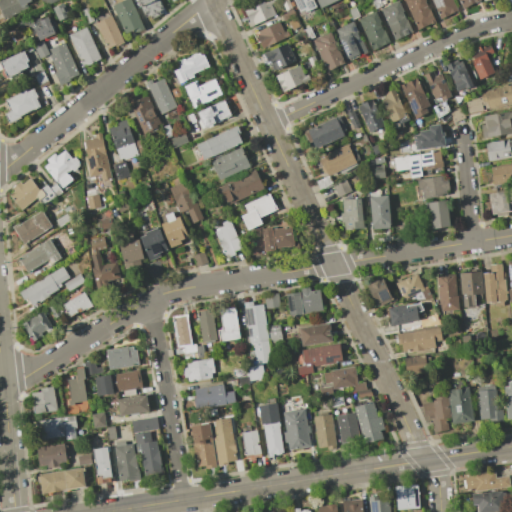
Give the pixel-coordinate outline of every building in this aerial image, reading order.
[(0,0),(30,0),(25,2),(26,4),(19,7),(21,10),(3,18),(0,10),(0,0)] [(122,0),(130,0),(143,28),(136,32),(134,28),(124,33),(111,5),(122,0)] [(157,0),(161,8),(157,11),(159,14),(150,18),(148,15),(144,17),(140,8),(142,7),(138,0),(157,0)] [(265,0),(275,0),(276,1),(269,4),(274,15),(248,27),(246,23),(249,22),(244,10),(265,0)] [(281,0),(287,0),(291,8),(284,11),(279,1),(281,0)] [(312,0),(315,6),(304,11),(303,9),(298,12),(292,0),(312,0)] [(315,0),(319,8),(338,0),(315,0)] [(378,0),(381,6),(374,9),(369,0),(378,0)] [(398,0),(403,12),(401,12),(405,20),(406,19),(411,32),(394,40),(380,8),(398,0)] [(424,0),(425,1),(424,2),(433,22),(416,29),(402,0),(424,0)] [(450,0),(455,11),(438,19),(430,0),(450,0)] [(480,0),(462,9),(458,0),(480,0)] [(62,3),(68,16),(57,21),(51,8),(62,3)] [(353,6),(358,16),(351,19),(346,9),(353,6)] [(87,7),(93,20),(86,23),(80,10),(87,7)] [(292,10),(295,16),(283,21),(280,15),(292,10)] [(374,10),(379,22),(378,22),(382,31),(384,30),(389,42),(370,50),(357,18),(374,10)] [(109,16),(122,42),(114,46),(114,45),(106,49),(94,23),(109,16)] [(40,24),(38,21),(46,17),(54,33),(38,40),(32,28),(40,24)] [(294,18),(298,26),(291,29),(287,21),(294,18)] [(278,21),(283,32),(287,30),(289,35),(285,37),(286,38),(262,48),(257,38),(254,40),(251,33),(278,21)] [(352,22),(366,52),(349,59),(335,29),(352,22)] [(85,27),(99,58),(93,61),(92,60),(91,60),(92,62),(89,64),(86,64),(84,63),(81,65),(68,34),(85,27)] [(309,27),(313,37),(306,40),(302,30),(309,27)] [(328,31),(337,50),(338,50),(344,63),(325,71),(311,39),(328,31)] [(42,41),(48,54),(38,58),(32,45),(42,41)] [(63,42),(78,74),(68,78),(69,80),(59,85),(54,72),(56,71),(49,55),(51,54),(49,49),(63,42)] [(285,42),(294,62),(276,70),(275,68),(272,69),(271,65),(268,66),(266,62),(263,64),(259,54),(285,42)] [(472,59),(470,54),(477,51),(476,47),(481,44),(482,47),(489,44),(492,53),(486,56),(493,72),(478,79),(470,60),(472,59)] [(0,61),(22,51),(27,61),(24,62),(27,67),(17,71),(18,73),(7,78),(3,77),(1,75),(1,72),(2,68),(0,64),(0,61)] [(207,66),(192,73),(193,76),(178,83),(173,71),(180,67),(177,61),(200,51),(207,66)] [(456,59),(457,62),(461,60),(472,86),(456,92),(444,64),(456,59)] [(298,65),(303,75),(306,73),(309,79),(305,80),(306,82),(282,92),(274,76),(298,65)] [(42,71),(48,83),(39,88),(33,75),(42,71)] [(430,71),(433,76),(439,73),(450,96),(441,101),(439,97),(434,99),(422,74),(430,71)] [(415,77),(428,105),(424,107),(426,112),(414,118),(399,85),(415,77)] [(150,79),(152,83),(162,78),(175,106),(159,114),(145,82),(150,79)] [(192,82),(195,88),(213,79),(220,95),(193,107),(183,86),(192,82)] [(511,85),(511,91),(511,104),(487,109),(486,105),(481,106),(481,109),(467,112),(464,101),(470,100),(470,97),(479,95),(479,91),(511,85)] [(9,111),(4,100),(25,89),(26,91),(32,88),(36,97),(34,98),(38,106),(19,116),(19,118),(8,123),(4,114),(9,111)] [(383,99),(381,94),(393,88),(403,111),(404,110),(408,119),(399,123),(397,119),(390,122),(381,101),(383,99)] [(146,95),(160,125),(142,134),(129,103),(146,95)] [(371,99),(383,125),(368,132),(356,106),(371,99)] [(222,100),(229,115),(204,126),(197,112),(222,100)] [(444,100),(448,111),(436,118),(431,107),(444,100)] [(352,110),(359,125),(352,128),(345,113),(352,110)] [(484,124),(483,116),(511,111),(511,125),(511,126),(511,133),(482,137),(480,125),(484,124)] [(306,131),(306,130),(334,117),(343,136),(315,149),(312,144),(308,146),(302,133),(306,131)] [(125,119),(137,155),(123,160),(122,158),(118,159),(107,125),(125,119)] [(411,135),(418,134),(418,131),(427,129),(426,125),(438,124),(439,132),(442,132),(443,146),(416,149),(415,143),(412,143),(411,135)] [(236,126),(239,133),(236,135),(240,143),(202,160),(195,145),(236,126)] [(93,138),(93,134),(100,133),(109,178),(100,180),(99,177),(97,178),(96,175),(88,177),(84,157),(86,156),(82,140),(93,138)] [(183,133),(187,142),(172,148),(168,139),(183,133)] [(507,140),(510,158),(487,161),(484,143),(507,140)] [(320,166),(317,158),(346,144),(355,163),(327,176),(322,165),(320,166)] [(239,147),(248,166),(218,180),(209,161),(239,147)] [(47,162),(45,159),(53,152),(56,156),(63,149),(75,164),(74,166),(75,167),(71,169),(71,168),(65,173),(66,174),(67,173),(72,179),(62,187),(56,180),(54,181),(42,166),(47,162)] [(420,170),(420,176),(410,177),(409,168),(395,170),(393,158),(439,151),(441,167),(420,170)] [(124,161),(128,176),(116,180),(111,165),(124,161)] [(511,163),(511,180),(492,184),(489,167),(511,163)] [(382,165),(383,178),(369,179),(368,166),(382,165)] [(228,184),(227,180),(254,169),(263,189),(225,206),(217,188),(228,184)] [(440,176),(441,181),(446,180),(448,190),(443,190),(443,195),(422,199),(421,190),(417,191),(415,180),(440,176)] [(12,191),(10,188),(18,181),(21,184),(28,178),(38,190),(45,184),(54,196),(42,205),(35,197),(19,209),(7,195),(12,191)] [(344,178),(350,191),(337,197),(331,185),(344,178)] [(186,180),(201,219),(191,223),(186,209),(178,212),(168,187),(186,180)] [(54,183),(61,192),(56,196),(49,187),(54,183)] [(506,191),(507,200),(511,199),(511,201),(511,200),(511,210),(506,212),(506,214),(495,216),(495,214),(491,214),(488,194),(506,191)] [(97,194),(99,208),(87,210),(84,197),(97,194)] [(246,212),(243,205),(267,194),(275,209),(257,217),(260,223),(246,230),(239,216),(246,212)] [(371,229),(368,197),(386,195),(389,227),(371,229)] [(342,212),(341,199),(360,198),(362,228),(344,230),(343,222),(340,222),(339,213),(342,212)] [(445,200),(448,226),(430,229),(426,202),(445,200)] [(40,210),(50,226),(23,244),(13,228),(40,210)] [(167,221),(164,215),(172,212),(174,218),(179,216),(187,237),(179,240),(180,243),(169,247),(160,224),(167,221)] [(66,213),(70,220),(59,227),(54,221),(66,213)] [(110,218),(112,227),(100,229),(99,220),(110,218)] [(215,231),(214,229),(221,226),(220,223),(228,219),(240,248),(233,251),(234,254),(225,258),(213,231),(215,231)] [(145,234),(144,232),(158,227),(167,249),(158,253),(159,256),(148,260),(138,237),(145,234)] [(270,228),(270,230),(289,227),(292,245),(273,248),(273,250),(264,251),(260,229),(270,228)] [(124,243),(122,236),(131,234),(133,241),(137,240),(143,258),(139,259),(140,264),(124,268),(118,245),(124,243)] [(103,237),(105,249),(99,251),(97,238),(103,237)] [(48,239),(60,258),(53,262),(50,257),(26,272),(18,258),(48,239)] [(202,252),(205,262),(196,266),(192,255),(202,252)] [(157,260),(162,274),(148,278),(144,264),(157,260)] [(115,263),(119,277),(106,281),(107,286),(96,289),(91,269),(115,263)] [(488,272),(487,265),(500,263),(501,279),(503,279),(505,300),(501,301),(502,305),(494,306),(494,302),(484,303),(481,273),(488,272)] [(61,266),(68,277),(59,283),(60,286),(56,288),(57,289),(47,295),(48,297),(38,303),(37,301),(31,305),(26,298),(22,300),(18,293),(61,266)] [(479,271),(481,293),(473,294),(474,306),(461,307),(458,273),(479,271)] [(415,273),(423,289),(426,287),(431,298),(417,299),(416,300),(413,294),(402,299),(394,283),(415,273)] [(78,274),(83,281),(67,291),(62,284),(78,274)] [(454,274),(457,309),(439,311),(439,308),(437,308),(437,303),(438,303),(436,276),(454,274)] [(368,284),(366,280),(375,276),(377,280),(381,278),(391,300),(378,306),(375,300),(373,301),(366,285),(368,284)] [(300,292),(299,288),(308,287),(308,291),(318,290),(321,311),(288,315),(285,294),(300,292)] [(82,292),(91,306),(84,310),(84,309),(80,311),(78,307),(74,310),(76,312),(69,316),(61,305),(82,292)] [(276,293),(278,307),(265,309),(263,295),(276,293)] [(251,301),(251,306),(261,304),(270,362),(255,364),(253,347),(249,347),(242,303),(251,301)] [(414,304),(417,321),(390,326),(387,308),(414,304)] [(221,329),(218,309),(233,307),(238,338),(218,341),(216,330),(221,329)] [(207,309),(207,313),(210,312),(215,339),(200,341),(195,311),(207,309)] [(41,312),(51,330),(47,333),(45,330),(40,333),(42,336),(32,342),(21,324),(41,312)] [(186,314),(190,344),(193,344),(194,346),(202,345),(203,357),(196,358),(195,351),(183,353),(182,347),(175,347),(171,316),(186,314)] [(438,316),(439,324),(420,327),(419,319),(438,316)] [(328,323),(330,341),(300,346),(297,328),(328,323)] [(279,324),(282,344),(269,345),(267,326),(279,324)] [(438,328),(440,340),(434,341),(435,347),(402,352),(401,344),(397,345),(396,334),(438,328)] [(468,335),(469,343),(461,343),(460,336),(468,335)] [(303,365),(301,350),(338,344),(341,361),(311,366),(312,373),(297,375),(296,366),(303,365)] [(106,355),(105,350),(126,347),(126,348),(132,347),(132,350),(135,350),(137,365),(108,370),(106,357),(105,358),(104,355),(106,355)] [(423,355),(425,371),(405,374),(403,357),(423,355)] [(185,367),(185,362),(211,358),(213,372),(210,373),(210,377),(188,381),(187,376),(183,377),(181,367),(185,367)] [(93,360),(94,367),(100,366),(101,373),(85,375),(83,362),(93,360)] [(261,364),(263,378),(248,380),(246,367),(261,364)] [(351,386),(331,389),(330,382),(324,383),(322,373),(329,372),(328,370),(353,366),(356,383),(363,382),(365,389),(352,391),(351,386)] [(244,367),(245,375),(232,377),(231,370),(244,367)] [(72,379),(71,375),(76,375),(75,369),(82,368),(84,379),(81,379),(85,401),(73,403),(73,405),(68,405),(67,400),(69,400),(66,379),(72,379)] [(138,370),(140,387),(113,391),(110,374),(138,370)] [(109,375),(112,394),(96,396),(93,377),(109,375)] [(246,376),(247,384),(236,386),(235,378),(246,376)] [(507,386),(507,381),(511,380),(511,418),(506,419),(505,401),(508,400),(508,396),(503,397),(503,386),(507,386)] [(195,398),(193,389),(222,385),(223,392),(232,391),(234,402),(194,408),(193,398),(195,398)] [(476,394),(476,387),(493,385),(496,410),(501,409),(502,420),(479,423),(478,408),(476,408),(475,394),(476,394)] [(39,392),(38,388),(51,386),(55,410),(33,413),(30,393),(39,392)] [(467,387),(472,420),(451,424),(446,390),(467,387)] [(145,395),(147,411),(119,416),(116,399),(145,395)] [(431,402),(431,401),(434,400),(433,398),(446,396),(449,418),(444,418),(446,430),(431,432),(429,419),(427,419),(427,416),(422,416),(420,404),(431,402)] [(372,401),(376,417),(379,416),(383,429),(379,430),(382,438),(363,443),(353,407),(372,401)] [(275,403),(282,453),(271,454),(272,457),(267,458),(262,425),(260,425),(257,406),(275,403)] [(303,409),(306,425),(307,425),(308,432),(307,432),(309,446),(288,450),(286,442),(284,442),(282,432),(285,432),(282,412),(303,409)] [(102,412),(104,426),(92,428),(90,414),(102,412)] [(353,412),(359,443),(341,446),(335,416),(353,412)] [(330,414),(335,448),(327,449),(326,446),(317,447),(312,416),(330,414)] [(73,416),(75,428),(73,428),(75,438),(65,440),(63,430),(62,430),(63,436),(34,440),(32,422),(73,416)] [(154,416),(156,429),(131,433),(129,420),(154,416)] [(228,417),(235,460),(226,461),(227,464),(217,466),(210,420),(228,417)] [(193,444),(190,427),(200,425),(200,424),(206,423),(206,424),(209,424),(211,442),(215,467),(204,469),(204,465),(193,467),(190,444),(193,444)] [(113,426),(115,438),(107,440),(106,427),(113,426)] [(255,430),(257,442),(255,442),(256,445),(258,445),(260,456),(244,459),(240,433),(255,430)] [(148,431),(150,441),(155,440),(161,473),(144,476),(139,445),(135,446),(133,434),(148,431)] [(115,446),(114,442),(124,441),(124,445),(131,443),(133,454),(134,453),(138,478),(118,481),(113,446),(115,446)] [(63,444),(65,461),(57,463),(58,466),(46,468),(46,464),(38,465),(35,447),(63,444)] [(105,447),(110,477),(108,477),(109,482),(96,484),(91,449),(105,447)] [(89,454),(90,463),(77,465),(76,456),(89,454)] [(83,468),(83,471),(81,471),(83,486),(39,492),(37,474),(83,468)] [(471,476),(471,474),(493,471),(494,477),(507,475),(509,486),(473,491),(473,488),(466,489),(464,477),(471,476)] [(416,485),(418,507),(396,509),(394,487),(416,485)] [(471,498),(471,494),(500,491),(500,492),(503,492),(505,509),(475,511),(475,507),(476,507),(476,504),(472,504),(472,500),(471,500),(471,498)] [(375,496),(375,500),(387,498),(388,511),(368,511),(367,497),(375,496)] [(360,499),(361,511),(341,511),(341,501),(360,499)]
